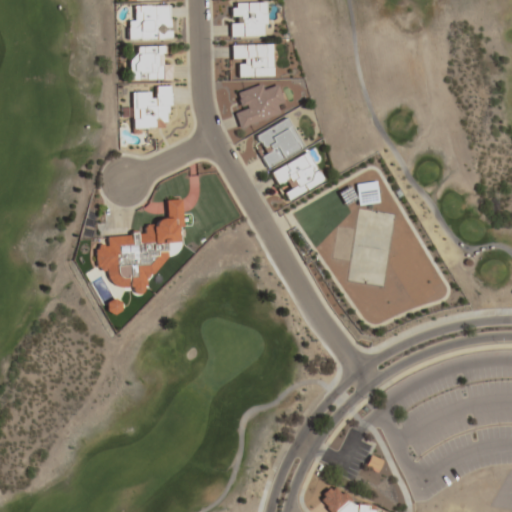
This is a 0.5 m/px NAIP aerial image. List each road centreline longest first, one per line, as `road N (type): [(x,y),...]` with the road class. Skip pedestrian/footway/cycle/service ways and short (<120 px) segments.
road 1 (residential): [(196,0),(199,93),(212,142),(366,386)]
road 2 (tertiary): [(511,321),(406,342),(355,371),(304,430),(268,511)]
road 3 (tertiary): [(284,511),(323,434),(366,386),(462,341),(511,338)]
